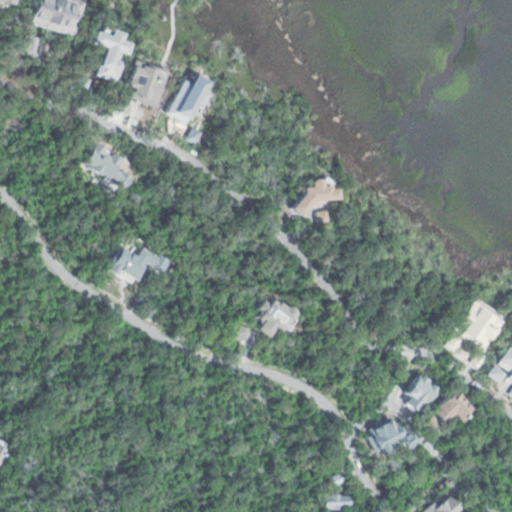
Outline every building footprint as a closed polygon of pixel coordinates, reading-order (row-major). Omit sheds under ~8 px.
[(0,0),(9,0),(7,8),(0,6),(0,0)] [(33,0),(55,0),(65,3),(65,0),(75,0),(81,2),(70,39),(26,25),(33,0)] [(87,32),(104,37),(106,29),(119,36),(116,41),(127,45),(122,57),(116,55),(115,61),(120,63),(114,85),(92,77),(100,48),(83,43),(87,32)] [(25,37),(37,40),(32,56),(21,52),(25,37)] [(132,62),(165,73),(153,109),(128,100),(131,90),(123,87),(132,62)] [(76,77),(87,81),(82,97),(71,94),(76,77)] [(118,103),(127,106),(125,117),(115,114),(118,103)] [(89,142),(116,160),(109,171),(126,182),(117,196),(73,166),(89,142)] [(286,207),(296,216),(307,201),(333,199),(333,187),(324,187),(323,181),(313,182),(313,176),(305,178),(305,183),(297,185),(297,192),(286,207)] [(314,212),(324,211),(325,221),(315,223),(314,212)] [(266,295),(278,305),(285,305),(290,307),(292,314),(280,333),(273,327),(264,339),(249,328),(253,321),(247,317),(266,295)] [(456,322),(471,301),(496,320),(474,351),(453,335),(460,326),(456,322)] [(237,322),(247,330),(238,341),(228,334),(237,322)] [(445,334),(455,341),(448,351),(438,344),(445,334)] [(506,343),(511,347),(511,382),(504,376),(507,372),(493,361),(506,343)] [(473,355),(480,361),(474,369),(467,363),(473,355)] [(491,366),(502,374),(495,383),(484,375),(491,366)] [(401,403),(410,411),(430,386),(413,373),(397,392),(404,398),(401,403)] [(451,391),(468,414),(454,425),(447,416),(428,430),(418,416),(451,391)] [(437,479),(446,471),(457,485),(448,493),(437,479)] [(332,473),(336,480),(328,485),(324,477),(332,473)] [(344,494),(344,507),(313,508),(312,495),(344,494)] [(445,495),(457,510),(454,511),(416,511),(431,500),(434,503),(445,495)] [(464,500),(470,507),(476,501),(469,495),(464,500)]
